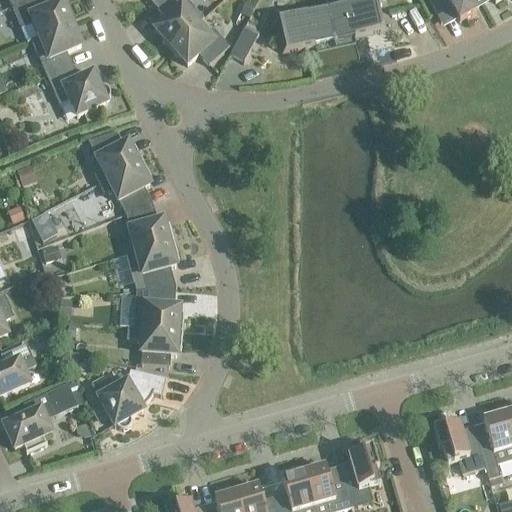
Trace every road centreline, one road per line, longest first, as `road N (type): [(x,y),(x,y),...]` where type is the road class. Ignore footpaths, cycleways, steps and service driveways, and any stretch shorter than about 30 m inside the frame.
road 1 (residential): [(511,31),(447,62),(204,110)]
road 2 (residential): [(202,442),(197,417),(229,329),(229,280),(182,177)]
road 3 (residential): [(202,442),(384,390)]
road 4 (residential): [(384,390),(511,354)]
road 5 (residential): [(420,511),(384,390)]
